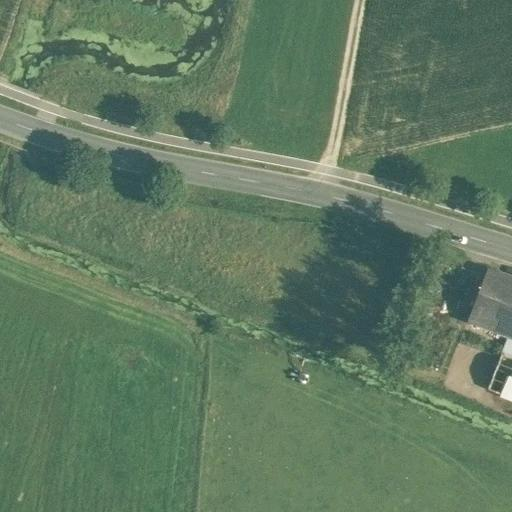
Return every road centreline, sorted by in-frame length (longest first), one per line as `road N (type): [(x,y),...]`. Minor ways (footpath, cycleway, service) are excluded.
road 1 (secondary): [(511,251),(323,195),(99,152),(0,117)]
road 2 (track): [(363,0),(323,195)]
